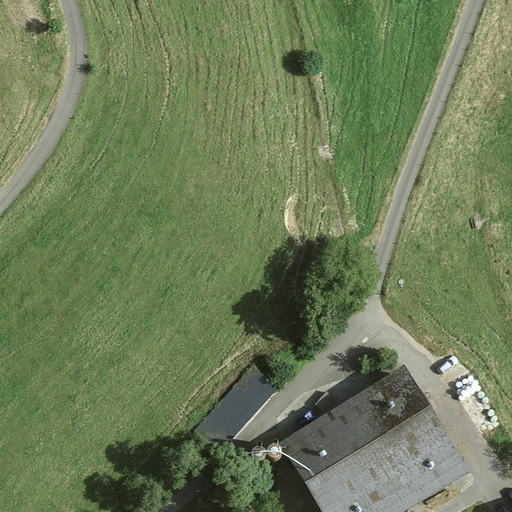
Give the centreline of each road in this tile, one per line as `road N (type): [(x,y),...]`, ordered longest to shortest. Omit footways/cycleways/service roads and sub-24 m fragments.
road 1 (unclassified): [(167,511),(324,367),(368,305),(408,175),(477,0)]
road 2 (unclassified): [(68,0),(77,51),(73,86),(54,131),(0,204)]
